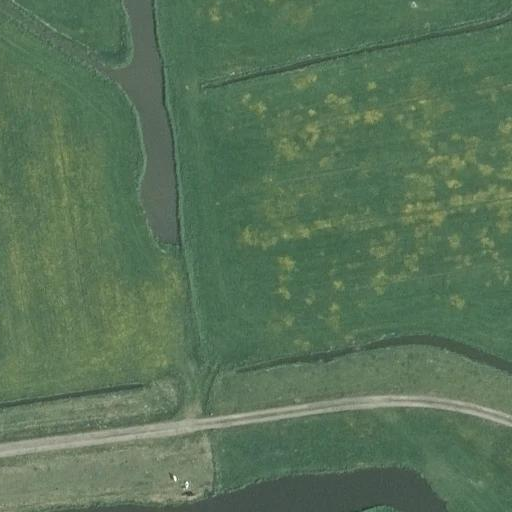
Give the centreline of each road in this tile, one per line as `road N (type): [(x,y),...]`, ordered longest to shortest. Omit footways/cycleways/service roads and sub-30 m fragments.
road 1 (unclassified): [(511,421),(452,403),(410,402),(191,426)]
road 2 (track): [(191,426),(0,454)]
